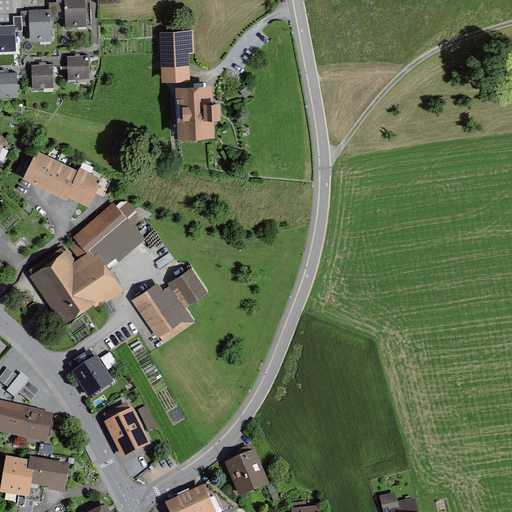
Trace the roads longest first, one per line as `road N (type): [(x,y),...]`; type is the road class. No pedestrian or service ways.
road 1 (residential): [(296,0),(325,167),(310,273),(247,420),(213,457),(130,505)]
road 2 (track): [(325,167),(397,78),(445,47),(511,24)]
road 3 (unclassified): [(130,505),(65,389),(0,317)]
road 4 (unknown): [(0,291),(75,232),(72,212),(43,189)]
